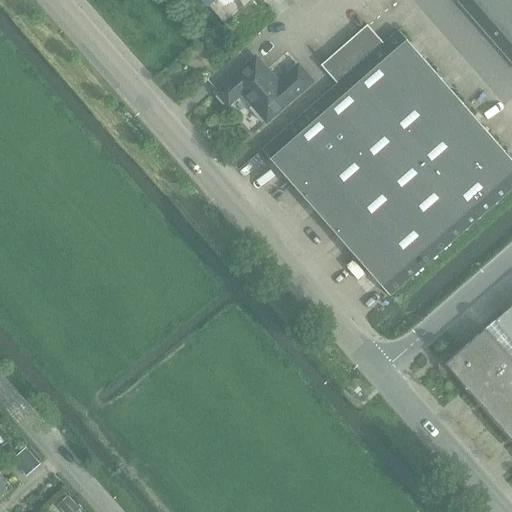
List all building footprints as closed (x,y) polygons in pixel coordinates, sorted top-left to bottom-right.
[(201,0),(208,7),(224,25),(253,0),(201,0)] [(511,0),(456,0),(511,63),(511,0)] [(511,188),(511,160),(500,147),(482,127),(472,115),(398,30),(383,43),(366,24),(320,65),(337,84),(261,150),(389,296),(511,188)] [(266,122),(312,82),(297,65),(278,82),(255,57),(252,60),(250,58),(249,59),(251,61),(246,65),(245,65),(245,66),(215,92),(217,95),(215,97),(222,106),(225,104),(227,106),(241,94),(252,106),(249,109),(261,123),(264,120),(266,122)] [(511,440),(511,304),(445,364),(511,440)] [(25,447),(11,458),(26,474),(39,463),(25,447)] [(0,498),(12,488),(0,474),(0,498)] [(67,496),(57,505),(62,511),(75,511),(79,509),(67,496)]
